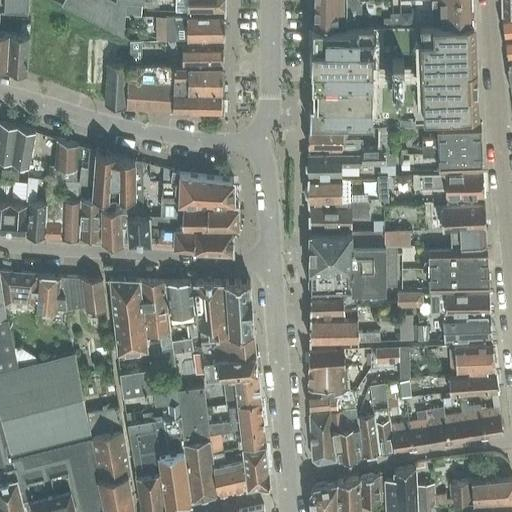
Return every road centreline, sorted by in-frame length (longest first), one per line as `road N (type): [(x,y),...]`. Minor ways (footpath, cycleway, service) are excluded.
road 1 (residential): [(511,284),(490,0)]
road 2 (residential): [(0,245),(273,260)]
road 3 (residential): [(257,146),(136,129),(0,92)]
road 4 (residential): [(294,511),(273,260)]
road 5 (residential): [(257,146),(268,115),(273,0)]
